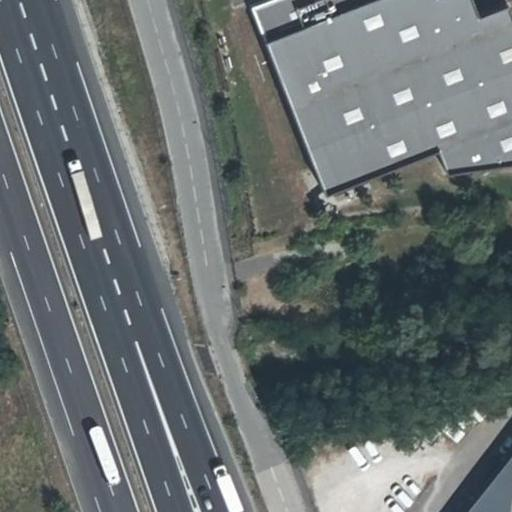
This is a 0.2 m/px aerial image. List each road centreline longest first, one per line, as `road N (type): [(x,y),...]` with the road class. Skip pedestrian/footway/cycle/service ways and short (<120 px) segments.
road 1 (residential): [(287,511),(209,296),(189,151),(145,0)]
road 2 (motorway): [(149,376),(21,0)]
road 3 (motorway): [(0,161),(119,511)]
road 4 (motorway): [(206,511),(149,376)]
road 5 (motorway): [(191,511),(149,376)]
